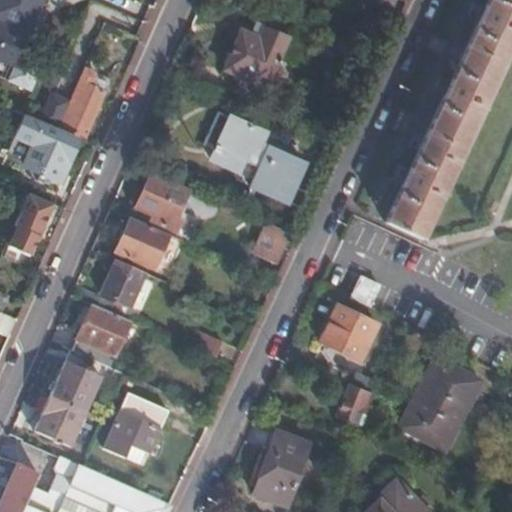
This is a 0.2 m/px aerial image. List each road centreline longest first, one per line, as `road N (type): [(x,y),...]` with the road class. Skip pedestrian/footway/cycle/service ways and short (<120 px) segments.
road 1 (residential): [(424,0),(189,511)]
road 2 (residential): [(180,0),(0,409)]
